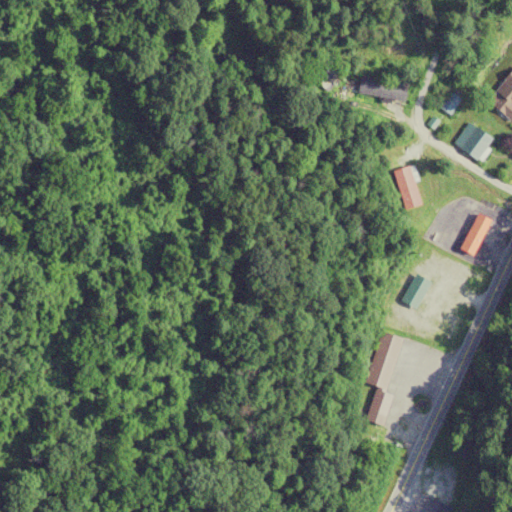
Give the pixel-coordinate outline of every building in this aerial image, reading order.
[(327,93),(339,77),(323,65),(311,81),(327,93)] [(511,71),(486,100),(506,119),(511,112),(511,71)] [(356,95),(403,102),(405,83),(358,76),(356,95)] [(451,145),(475,162),(491,139),(466,123),(451,145)] [(403,211),(420,205),(408,166),(390,172),(403,211)] [(489,220),(475,213),(457,249),(471,256),(489,220)] [(399,338),(378,332),(364,385),(373,387),(364,422),(381,427),(390,395),(384,394),(399,338)]
